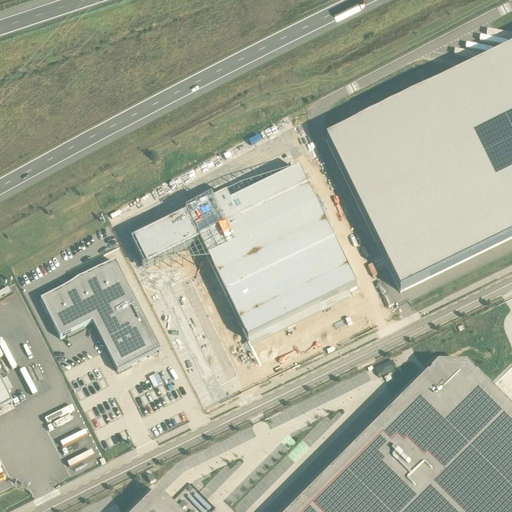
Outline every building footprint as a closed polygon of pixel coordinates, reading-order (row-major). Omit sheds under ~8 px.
[(511,49),(326,141),(400,293),(511,238),(511,49)] [(190,223),(137,249),(151,276),(203,250),(253,348),(361,292),(302,176),(297,179),(244,195),(215,210),(214,208),(188,221),(190,223)] [(92,324),(118,374),(161,352),(116,264),(41,302),(60,341),(92,324)] [(27,355),(19,338),(15,340),(11,332),(0,337),(0,345),(1,349),(9,345),(12,351),(10,352),(13,358),(21,354),(22,357),(27,355)] [(511,511),(511,413),(476,378),(472,375),(473,374),(466,367),(465,367),(465,370),(439,370),(439,367),(438,367),(431,374),(432,375),(428,378),(427,377),(292,511),(175,511),(157,494),(139,511),(511,511)] [(0,411),(13,405),(0,379),(0,411)] [(191,402),(183,405),(187,415),(194,412),(191,402)] [(175,409),(179,419),(184,417),(179,407),(175,409)] [(166,426),(177,421),(172,410),(161,415),(166,426)] [(153,476),(147,479),(150,485),(156,483),(153,476)]
